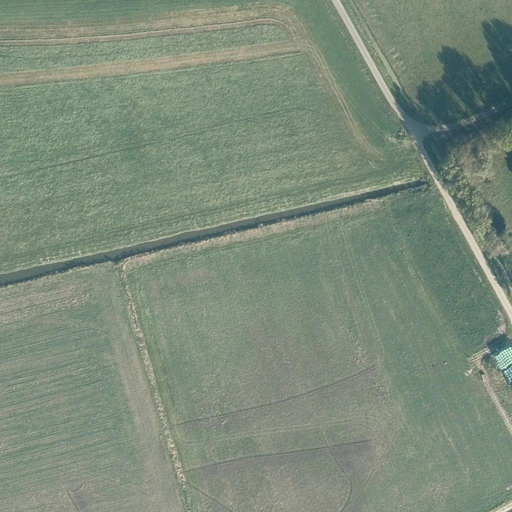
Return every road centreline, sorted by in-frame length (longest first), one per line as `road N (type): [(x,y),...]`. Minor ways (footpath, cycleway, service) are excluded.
road 1 (residential): [(338,0),(406,117),(420,125),(511,98)]
road 2 (track): [(406,117),(511,315)]
